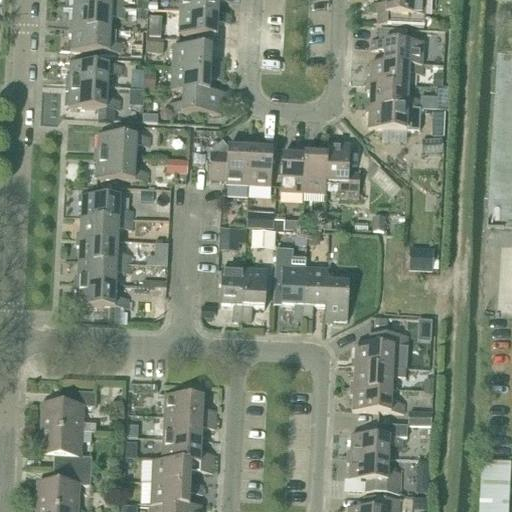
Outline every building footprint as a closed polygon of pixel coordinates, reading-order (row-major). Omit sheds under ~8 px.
[(114,0),(75,0),(75,9),(126,12),(127,2),(114,2),(114,0)] [(149,0),(142,0),(137,0),(137,11),(148,12),(149,0)] [(181,0),(181,15),(220,17),(221,6),(233,6),(233,0),(181,0)] [(423,19),(424,19),(425,0),(388,0),(388,7),(375,6),(375,16),(377,17),(376,28),(423,31),(423,19)] [(70,30),(113,33),(114,20),(126,20),(126,12),(75,9),(74,24),(71,24),(70,30)] [(220,18),(220,17),(181,15),(179,37),(219,39),(219,27),(232,28),(232,18),(220,18)] [(112,45),(113,33),(70,30),(70,39),(73,39),(73,53),(124,55),(125,46),(112,45)] [(160,41),(160,33),(148,32),(147,40),(160,41)] [(377,43),(393,44),(394,33),(377,32),(377,43)] [(160,42),(146,41),(146,51),(159,52),(160,42)] [(424,69),(425,47),(374,44),(373,54),(385,55),(385,66),(385,67),(424,69)] [(142,61),(143,49),(129,48),(129,60),(142,61)] [(175,50),(174,72),(226,75),(226,66),(213,66),(214,52),(175,50)] [(68,80),(68,88),(110,90),(111,77),(123,78),(123,68),(72,66),(71,80),(68,80)] [(372,67),(373,67),(372,82),(369,82),(369,88),(410,90),(411,77),(423,78),(424,69),(385,67),(385,66),(372,66),(372,67)] [(173,95),(185,96),(185,95),(212,97),(212,96),(212,84),(225,85),(226,75),(174,72),(173,95)] [(442,77),(433,76),(432,90),(442,91),(442,77)] [(114,124),(114,113),(121,114),(122,103),(109,103),(110,90),(68,88),(67,96),(70,96),(69,111),(97,113),(97,123),(114,124)] [(413,113),(422,114),(422,103),(409,102),(410,90),(369,88),(369,95),(371,95),(370,110),(409,112),(409,113),(413,113)] [(449,114),(449,94),(445,94),(444,99),(436,99),(436,113),(449,114)] [(185,95),(185,96),(184,107),(172,107),(171,117),(222,119),(223,104),(226,104),(226,97),(212,96),(212,97),(185,95)] [(370,110),(368,109),(368,117),(370,117),(369,132),(421,134),(422,126),(413,125),(413,113),(409,113),(409,112),(370,110)] [(436,115),(437,128),(446,128),(445,115),(436,115)] [(157,127),(158,118),(143,117),(143,126),(157,127)] [(96,160),(138,162),(139,150),(151,150),(151,141),(100,138),(99,153),(96,153),(96,160)] [(243,151),(230,150),(225,143),(215,151),(215,154),(213,154),(211,184),(228,185),(228,188),(250,189),(253,138),(244,138),(243,151)] [(250,189),(273,190),(275,152),(261,152),(262,139),(253,138),(250,189)] [(421,143),(422,157),(442,156),(441,141),(421,143)] [(360,201),(361,177),(350,177),(352,149),(336,148),(337,145),(328,145),(328,159),(328,188),(328,196),(339,197),(339,200),(360,201)] [(305,197),(307,146),(299,146),(298,158),(284,158),(283,196),(305,197)] [(328,198),(328,196),(328,188),(328,159),(317,159),(317,146),(307,146),(305,197),(328,198)] [(138,175),(138,162),(96,160),(95,168),(99,168),(98,183),(149,185),(149,175),(138,175)] [(187,178),(188,164),(166,163),(165,176),(187,178)] [(151,193),(150,213),(170,214),(170,194),(151,193)] [(82,221),(134,224),(135,214),(121,213),(122,201),(81,198),(80,207),(83,207),(82,221)] [(256,217),(255,231),(273,232),(274,218),(256,217)] [(372,220),(372,234),(384,234),(384,221),(372,220)] [(78,242),(120,245),(121,233),(133,234),(134,224),(82,221),(81,236),(79,236),(78,242)] [(300,234),(300,225),(283,224),(283,233),(300,234)] [(321,227),(304,226),(303,235),(320,236),(321,227)] [(221,231),(220,253),(238,254),(239,246),(246,246),(247,232),(221,231)] [(274,253),(275,235),(251,234),(250,252),(274,253)] [(320,237),(307,236),(307,248),(319,248),(320,237)] [(80,264),(132,267),(132,258),(119,257),(120,245),(78,242),(78,250),(81,250),(80,264)] [(305,322),(307,271),(307,261),(294,261),(294,252),(278,251),(275,309),(297,310),(296,322),(305,322)] [(422,262),(411,261),(411,273),(435,274),(436,254),(423,254),(422,262)] [(168,258),(154,258),(153,268),(168,269),(168,258)] [(76,286),(118,288),(119,277),(131,277),(132,267),(80,264),(80,279),(77,279),(76,286)] [(315,310),(327,311),(328,284),(330,284),(330,272),(307,271),(305,322),(315,322),(315,310)] [(235,324),(244,324),(246,274),(224,273),(222,311),(235,311),(235,324)] [(327,311),(326,326),(334,326),(334,324),(349,325),(351,273),(341,273),(341,285),(330,284),(328,284),(327,311)] [(246,274),(244,324),(253,324),(254,311),(267,312),(268,275),(246,274)] [(117,301),(118,288),(76,286),(76,294),(79,294),(78,308),(129,311),(130,302),(117,301)] [(166,290),(149,290),(149,300),(165,301),(166,290)] [(154,305),(154,323),(164,323),(164,305),(154,305)] [(215,309),(202,309),(202,321),(215,321),(215,309)] [(305,336),(313,336),(313,323),(305,323),(305,336)] [(354,371),(357,371),(394,372),(395,360),(408,360),(409,339),(369,337),(368,349),(357,348),(356,363),(354,363),(354,371)] [(407,373),(394,372),(357,371),(356,385),(353,384),(353,391),(393,394),(394,381),(407,382),(407,373)] [(424,382),(423,396),(433,396),(434,382),(424,382)] [(392,406),(393,394),(353,391),(352,399),(355,399),(354,414),(405,416),(405,406),(392,406)] [(43,434),(91,436),(98,436),(98,428),(84,427),(84,410),(96,411),(97,398),(73,397),(72,410),(44,408),(43,434)] [(166,421),(218,424),(218,414),(204,413),(205,401),(167,399),(166,421)] [(409,413),(408,427),(432,428),(432,414),(409,413)] [(164,443),(203,445),(204,433),(217,433),(218,424),(166,421),(164,443)] [(376,428),(376,440),(353,439),(352,453),(350,453),(349,461),(390,463),(391,450),(403,451),(403,441),(407,441),(407,429),(376,428)] [(82,462),(83,445),(90,446),(91,436),(43,434),(41,460),(69,462),(69,475),(92,476),(93,463),(82,462)] [(126,441),(125,454),(135,454),(135,442),(126,441)] [(163,465),(215,468),(216,457),(202,457),(203,445),(164,443),(163,465)] [(390,475),(390,463),(349,461),(349,468),(352,468),(351,481),(366,482),(366,495),(401,497),(402,475),(390,475)] [(191,488),(191,487),(192,476),(214,477),(215,468),(163,465),(154,464),(153,486),(191,488)] [(508,511),(511,466),(483,464),(480,511),(508,511)] [(39,511),(42,511),(79,511),(80,488),(92,489),(92,476),(69,475),(62,475),(61,487),(40,486),(39,511)] [(190,510),(190,509),(191,496),(203,497),(204,488),(191,487),(191,488),(153,486),(152,508),(190,510)] [(400,511),(401,503),(365,501),(364,511),(363,511),(349,511),(348,511),(400,511)]
